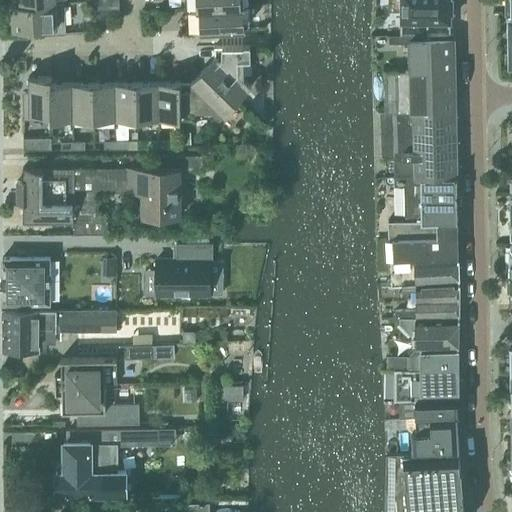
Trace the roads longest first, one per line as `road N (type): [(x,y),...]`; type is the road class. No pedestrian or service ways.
road 1 (residential): [(477,100),(482,328)]
road 2 (residential): [(482,328),(493,511)]
road 3 (residential): [(0,43),(132,40)]
